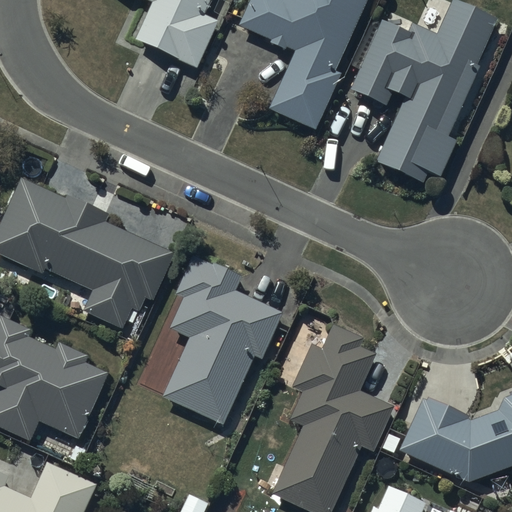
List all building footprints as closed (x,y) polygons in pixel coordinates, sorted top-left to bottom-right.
[(130,0),(150,9),(133,46),(195,75),(217,28),(202,22),(211,0),(130,0)] [(295,57),(268,115),(315,136),(341,79),(335,77),(369,0),(281,0),(281,2),(277,0),(253,0),(239,32),(271,46),(270,49),(286,56),(287,54),(295,57)] [(382,26),(351,95),(386,110),(391,100),(405,106),(377,168),(422,188),(427,178),(440,183),(456,148),(448,144),(479,73),(476,72),(497,24),(452,4),(436,39),(412,29),(408,38),(382,26)] [(88,295),(92,296),(82,318),(122,335),(131,315),(139,318),(146,304),(152,307),(174,258),(106,228),(109,223),(22,184),(0,229),(0,261),(43,281),(45,275),(79,290),(82,292),(88,295)] [(241,285),(205,269),(205,268),(193,262),(175,301),(182,305),(169,335),(189,344),(161,404),(223,432),(255,362),(262,365),(283,319),(272,314),(235,298),(241,285)] [(0,394),(2,396),(0,399),(0,432),(30,447),(39,426),(78,444),(108,380),(86,370),(90,363),(58,349),(55,355),(29,343),(32,336),(1,322),(0,324),(0,394)] [(302,433),(272,500),(298,511),(332,511),(360,450),(373,455),(392,412),(359,397),(375,361),(358,354),(362,345),(332,331),(322,354),(311,349),(291,394),(301,398),(288,427),(302,433)] [(424,407),(400,457),(469,489),(511,473),(511,398),(510,399),(510,402),(504,404),(498,419),(471,427),(468,426),(469,423),(428,405),(427,408),(424,407)] [(0,511),(87,511),(97,491),(47,468),(35,493),(0,476),(0,511)] [(424,511),(426,509),(388,492),(378,511),(424,511)]
